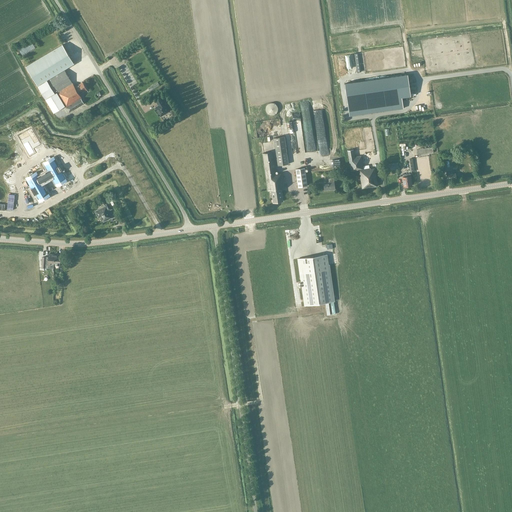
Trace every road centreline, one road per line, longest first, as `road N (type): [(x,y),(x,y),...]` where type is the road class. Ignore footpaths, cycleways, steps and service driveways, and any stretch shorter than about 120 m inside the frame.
road 1 (tertiary): [(213,228),(511,184)]
road 2 (unclassified): [(255,511),(213,228)]
road 3 (unknown): [(386,202),(374,119),(406,109),(433,76),(511,75)]
road 4 (tertiary): [(0,240),(73,244),(213,228)]
